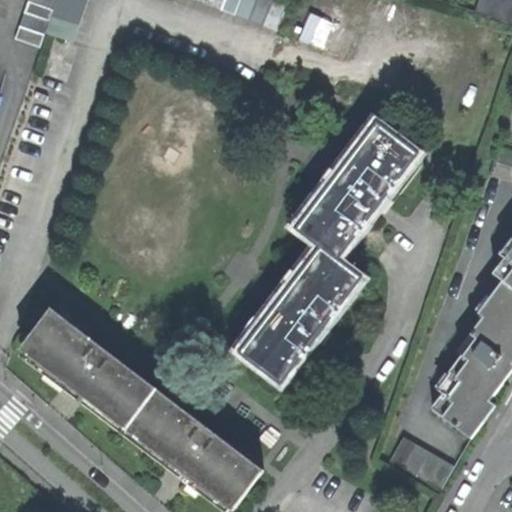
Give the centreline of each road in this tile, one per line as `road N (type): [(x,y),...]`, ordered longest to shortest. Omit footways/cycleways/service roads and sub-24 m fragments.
road 1 (residential): [(136,511),(0,397)]
road 2 (residential): [(0,430),(91,511)]
